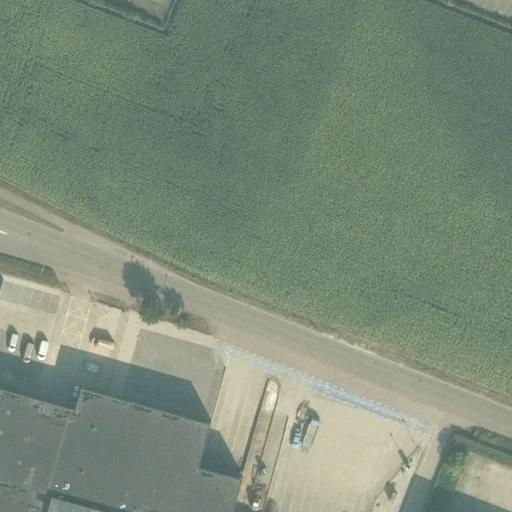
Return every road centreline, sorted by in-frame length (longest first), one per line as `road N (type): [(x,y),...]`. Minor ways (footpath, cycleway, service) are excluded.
road 1 (unclassified): [(0,232),(83,256),(511,425)]
road 2 (unknown): [(309,345),(284,425),(295,447),(324,467),(357,473),(382,460),(405,426),(415,387)]
